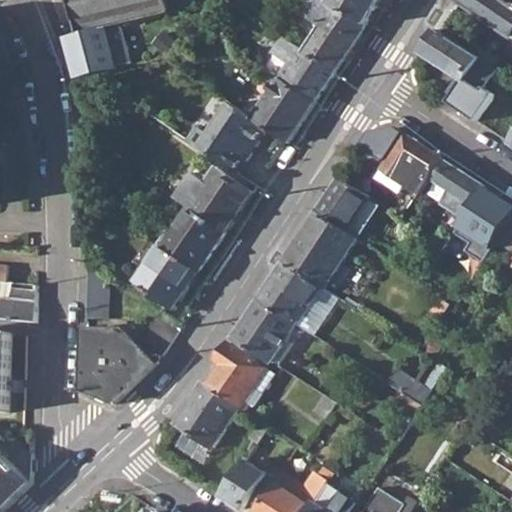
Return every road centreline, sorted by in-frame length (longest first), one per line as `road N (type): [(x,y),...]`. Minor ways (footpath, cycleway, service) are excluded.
road 1 (residential): [(81,474),(59,409),(65,139),(25,0)]
road 2 (tertiary): [(116,441),(219,324),(376,80)]
road 3 (residential): [(376,80),(511,170)]
